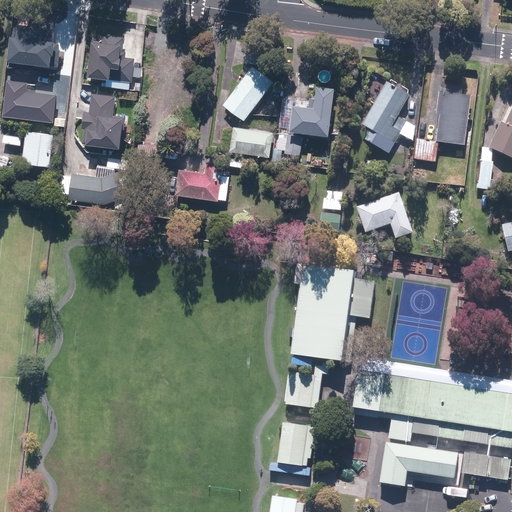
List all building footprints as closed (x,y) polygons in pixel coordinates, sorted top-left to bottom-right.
[(42,28),(12,25),(8,61),(57,67),(60,43),(40,40),(42,28)] [(191,140),(206,30),(167,25),(151,134),(191,140)] [(92,40),(87,76),(132,83),(136,59),(123,57),(126,38),(102,34),(101,41),(92,40)] [(278,80),(257,64),(227,104),(249,120),(278,80)] [(27,83),(6,80),(2,117),(53,123),(56,95),(26,92),(27,83)] [(375,129),(368,139),(390,152),(410,121),(401,116),(414,94),(390,81),(366,124),(375,129)] [(294,107),(290,133),(328,138),(335,90),(316,87),(314,99),(310,98),(308,109),(294,107)] [(90,131),(89,141),(127,145),(130,115),(116,113),(119,94),(95,91),(93,105),(92,111),(88,110),(85,131),(90,131)] [(475,95),(443,91),(436,140),(468,144),(475,95)] [(511,101),(491,146),(511,155),(511,101)] [(278,131),(238,125),(234,150),(274,156),(278,131)] [(52,134),(26,131),(22,163),(48,166),(52,134)] [(304,138),(289,137),(289,150),(304,150),(304,138)] [(428,140),(420,138),(417,158),(437,161),(440,141),(428,140)] [(10,156),(0,151),(0,175),(2,177),(10,156)] [(111,157),(110,166),(133,167),(133,159),(111,157)] [(182,167),(178,192),(222,198),(227,163),(211,160),(209,171),(182,167)] [(117,178),(76,171),(72,195),(113,202),(117,178)] [(345,192),(328,191),(327,208),(344,210),(345,192)] [(394,223),(399,237),(417,231),(403,191),(360,206),(368,232),(394,223)] [(341,215),(322,212),(319,231),(338,233),(341,215)] [(511,222),(502,224),(508,252),(511,251),(511,222)] [(298,261),(295,284),(304,285),(295,353),(354,361),(360,315),(373,317),(378,280),(360,278),(361,270),(298,261)] [(511,389),(365,368),(357,413),(511,432),(511,389)] [(325,375),(293,370),(288,402),(320,406),(325,375)] [(301,422),(287,420),(281,462),(311,466),(312,459),(313,459),(313,458),(315,458),(320,425),(301,422)] [(463,452),(390,441),(383,482),(408,485),(410,471),(459,478),(463,452)] [(511,465),(511,456),(469,451),(466,473),(510,479),(511,465)] [(460,486),(423,482),(422,492),(459,496),(460,486)] [(301,497),(276,493),(272,511),(305,511),(307,502),(301,501),(301,497)]
